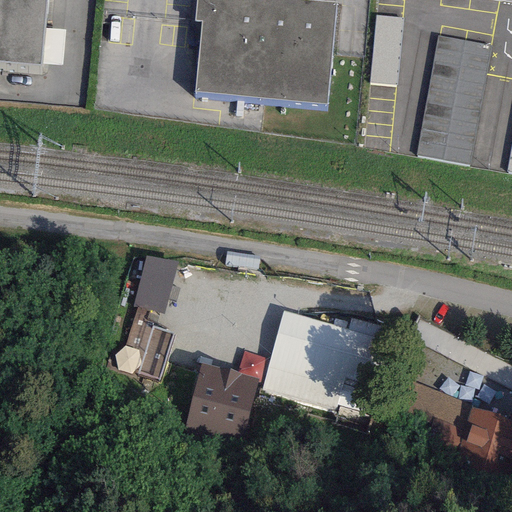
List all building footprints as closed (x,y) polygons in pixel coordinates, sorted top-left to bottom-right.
[(47,0),(0,0),(0,59),(42,63),(47,0)] [(335,3),(309,0),(195,0),(194,20),(201,21),(194,90),(325,104),(335,3)] [(402,19),(375,16),(368,82),(395,85),(402,19)] [(489,45),(436,37),(416,157),(469,166),(489,45)] [(176,263),(146,255),(133,307),(136,308),(157,313),(163,315),(176,263)] [(153,328),(157,313),(136,308),(118,372),(159,382),(172,332),(153,328)] [(348,330),(283,312),(260,394),(367,423),(392,329),(351,318),(348,330)] [(256,380),(198,366),(183,428),(241,442),(256,380)] [(462,430),(470,408),(471,405),(399,378),(390,403),(462,430)] [(511,460),(511,421),(470,408),(462,430),(452,461),(506,479),(511,460)]
